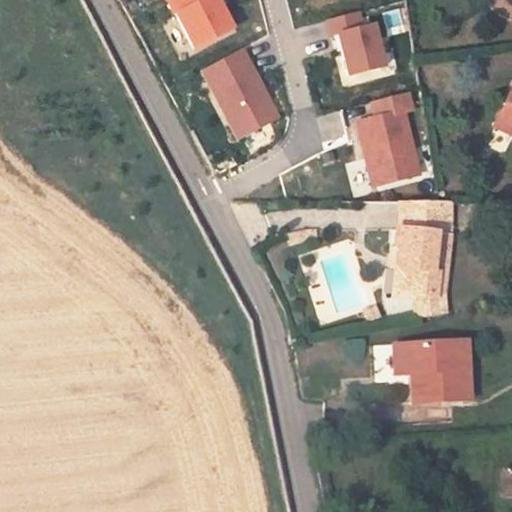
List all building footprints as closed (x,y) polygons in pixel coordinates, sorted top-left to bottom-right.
[(155,0),(180,47),(217,27),(203,0),(155,0)] [(321,37),(325,36),(328,50),(334,76),(369,67),(359,28),(349,30),(344,12),(314,20),(319,38),(321,37)] [(188,69),(223,136),(263,116),(249,88),(244,91),(230,64),(234,62),(227,48),(188,69)] [(244,91),(249,88),(234,62),(230,64),(244,91)] [(511,95),(511,80),(507,78),(501,90),(511,95)] [(511,95),(501,90),(484,122),(511,136),(511,95)] [(393,94),(357,102),(361,118),(345,122),(354,157),(352,157),(359,186),(404,175),(389,112),(397,110),(393,94)] [(393,302),(408,303),(427,298),(426,275),(420,275),(419,238),(434,238),(433,203),(424,202),(383,203),(383,230),(376,230),(377,251),(384,256),(384,271),(392,279),(393,302)] [(392,279),(384,271),(384,302),(393,302),(392,279)] [(427,298),(408,303),(412,322),(441,316),(436,296),(427,298)] [(388,346),(389,373),(399,373),(400,403),(454,401),(451,345),(388,346)]
